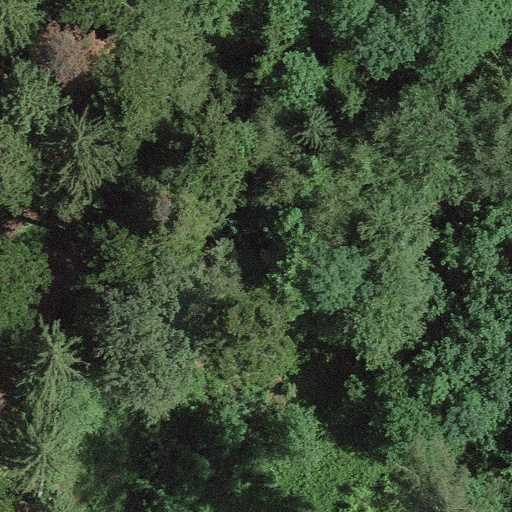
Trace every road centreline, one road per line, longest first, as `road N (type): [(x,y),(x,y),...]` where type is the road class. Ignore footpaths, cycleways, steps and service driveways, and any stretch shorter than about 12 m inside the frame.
road 1 (track): [(259,0),(0,425)]
road 2 (track): [(511,107),(375,0)]
